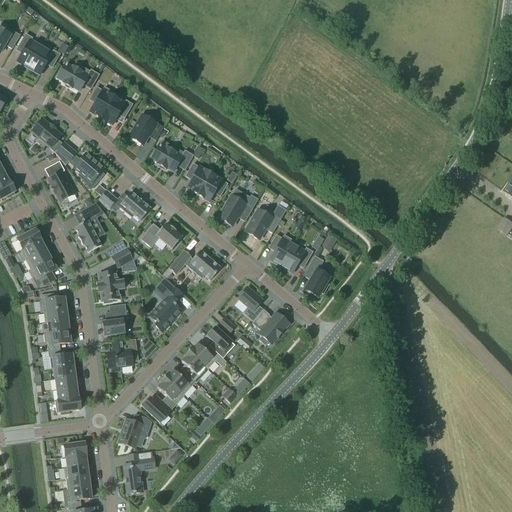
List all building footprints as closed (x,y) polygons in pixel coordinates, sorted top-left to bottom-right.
[(0,52),(4,46),(11,50),(19,37),(6,29),(3,33),(0,31),(0,52)] [(17,63),(28,69),(40,48),(30,42),(31,40),(25,36),(17,49),(23,52),(17,63)] [(28,69),(39,76),(45,66),(51,69),(59,56),(53,52),(51,55),(40,48),(28,69)] [(72,88),(79,92),(82,86),(90,91),(98,76),(90,72),(86,78),(80,75),(81,73),(73,68),(72,70),(65,66),(57,79),(64,83),(63,85),(71,90),(72,88)] [(95,117),(101,120),(115,96),(104,89),(102,92),(96,89),(89,101),(95,105),(89,113),(95,117)] [(106,123),(112,126),(118,116),(124,119),(132,106),(125,102),(124,105),(114,99),(115,96),(101,120),(106,123)] [(142,147),(147,138),(155,142),(162,129),(155,125),(142,117),(129,139),(142,147)] [(49,150),(54,154),(62,145),(57,141),(61,137),(54,130),(54,129),(53,130),(50,127),(51,126),(50,126),(49,126),(42,120),(40,122),(39,120),(33,127),(35,128),(31,133),(50,149),(49,150)] [(22,135),(28,142),(34,137),(27,130),(22,135)] [(74,157),(75,155),(63,145),(54,154),(65,168),(71,161),(74,157)] [(176,167),(184,171),(192,157),(184,152),(180,159),(174,156),(175,154),(167,149),(166,151),(159,147),(151,160),(158,164),(157,166),(165,171),(166,169),(173,173),(176,167)] [(80,161),(74,157),(71,161),(76,166),(74,169),(79,174),(78,176),(90,191),(103,176),(100,174),(103,171),(85,155),(80,161)] [(64,172),(59,163),(48,169),(52,178),(47,181),(51,189),(54,196),(55,195),(59,204),(74,196),(62,173),(64,172)] [(192,193),(197,197),(210,175),(204,172),(198,169),(192,165),(185,178),(191,181),(186,190),(192,193)] [(168,184),(174,174),(166,169),(160,180),(168,184)] [(231,172),(226,181),(231,184),(236,175),(231,172)] [(203,200),(208,203),(213,194),(219,198),(227,185),(215,178),(210,175),(197,197),(202,200),(203,200)] [(8,182),(8,183),(0,186),(0,200),(6,198),(7,200),(14,196),(12,194),(14,193),(8,182)] [(235,186),(237,191),(246,187),(243,182),(235,186)] [(235,190),(218,220),(231,228),(237,218),(244,223),(257,200),(250,196),(249,199),(235,190)] [(137,200),(130,193),(126,198),(122,195),(117,201),(106,192),(98,201),(109,211),(114,204),(131,219),(133,217),(139,222),(150,210),(142,204),(138,200),(137,200)] [(87,254),(101,247),(96,239),(99,238),(90,222),(103,215),(95,205),(81,212),(87,223),(74,230),(78,238),(77,239),(82,247),(83,246),(87,254)] [(258,211),(245,233),(258,241),(264,230),(272,235),(285,212),(277,207),(270,219),(258,211)] [(511,229),(511,224),(504,219),(504,218),(496,230),(506,237),(511,229)] [(140,241),(150,249),(158,240),(171,251),(181,239),(174,233),(175,232),(170,228),(169,229),(165,225),(160,232),(152,226),(140,241)] [(22,251),(40,242),(35,231),(24,236),(23,234),(17,238),(18,240),(16,240),(22,251)] [(110,247),(121,242),(119,237),(108,241),(110,247)] [(269,261),(280,268),(295,244),(283,237),(281,240),(276,237),(268,249),(274,253),(269,261)] [(40,242),(22,251),(20,252),(25,262),(45,252),(40,242)] [(317,251),(320,246),(314,243),(311,248),(317,251)] [(323,244),(321,248),(328,253),(331,249),(323,244)] [(280,268),(292,274),(297,266),(303,269),(312,254),(305,250),(303,253),(293,247),(280,268)] [(111,258),(117,269),(133,261),(127,249),(111,258)] [(50,261),(45,252),(25,262),(30,271),(30,272),(50,261)] [(209,282),(220,270),(199,252),(191,262),(189,260),(190,258),(183,252),(168,270),(175,276),(184,265),(187,268),(201,280),(203,277),(209,282)] [(12,265),(9,258),(4,260),(8,267),(12,265)] [(304,292),(317,299),(320,293),(323,295),(328,286),(325,284),(331,275),(319,268),(322,263),(314,258),(303,277),(310,282),(304,292)] [(55,271),(50,261),(30,272),(30,271),(27,272),(31,280),(34,278),(35,281),(34,282),(37,287),(42,285),(43,287),(54,281),(50,274),(55,271)] [(172,274),(168,270),(161,277),(168,282),(172,277),(170,275),(172,274)] [(115,274),(97,276),(99,286),(97,286),(98,294),(100,294),(101,303),(103,303),(103,305),(111,304),(111,302),(119,301),(118,291),(123,290),(122,282),(117,283),(115,274)] [(155,327),(161,333),(180,313),(174,307),(173,306),(175,303),(172,301),(177,295),(164,282),(153,293),(167,306),(153,321),(155,323),(155,324),(157,325),(155,327)] [(252,323),(263,311),(258,307),(262,303),(246,289),(237,300),(247,309),(242,315),(252,323)] [(41,303),(39,303),(41,314),(43,314),(65,310),(64,299),(58,300),(57,294),(52,295),(40,297),(41,303)] [(155,344),(165,354),(202,314),(195,308),(191,312),(187,308),(182,313),(185,317),(175,327),(173,325),(155,344)] [(44,325),(67,322),(65,310),(43,314),(44,324),(44,325)] [(104,338),(124,335),(122,321),(126,321),(125,312),(109,314),(110,323),(102,324),(104,338)] [(279,317),(276,314),(271,320),(268,317),(269,316),(263,312),(251,325),(260,333),(258,335),(261,338),(258,341),(264,346),(267,343),(271,346),(277,338),(277,339),(282,333),(288,325),(285,322),(279,317)] [(229,324),(223,319),(218,325),(224,330),(229,324)] [(46,335),(68,332),(67,322),(44,325),(44,324),(41,325),(42,333),(45,332),(46,335)] [(213,352),(217,355),(222,360),(234,347),(215,329),(206,338),(217,347),(213,352)] [(47,353),(60,351),(59,346),(70,344),(68,332),(46,335),(43,335),(44,344),(47,344),(47,347),(46,347),(47,353)] [(231,338),(235,342),(240,336),(236,333),(231,338)] [(246,341),(241,338),(236,343),(241,347),(246,341)] [(106,355),(108,370),(110,370),(110,374),(120,373),(120,369),(131,367),(131,363),(137,362),(134,341),(112,344),(113,354),(106,355)] [(192,348),(188,353),(187,353),(208,372),(208,371),(207,371),(215,363),(221,368),(226,364),(222,360),(217,355),(213,360),(197,345),(193,349),(192,348)] [(39,368),(47,367),(47,350),(38,350),(39,368)] [(53,370),(73,367),(71,356),(60,357),(60,351),(47,353),(48,359),(49,359),(51,371),(54,371),(53,370)] [(208,372),(187,353),(183,358),(184,359),(180,363),(185,367),(183,369),(184,370),(182,372),(185,375),(196,385),(208,372)] [(55,381),(74,378),(73,367),(53,370),(54,371),(55,381)] [(251,382),(258,375),(253,371),(247,378),(251,382)] [(167,375),(163,379),(182,398),(195,384),(185,375),(180,380),(172,372),(168,376),(167,375)] [(56,391),(75,389),(74,378),(55,381),(56,391)] [(162,402),(171,411),(183,398),(182,398),(163,379),(158,384),(160,385),(156,389),(166,398),(162,402)] [(243,380),(239,385),(244,390),(244,389),(246,387),(248,385),(243,380)] [(75,389),(56,391),(58,402),(77,399),(75,389)] [(232,394),(226,401),(229,405),(236,398),(232,394)] [(172,412),(171,411),(162,402),(156,397),(152,402),(149,399),(146,403),(144,401),(140,406),(159,425),(172,412)] [(78,399),(77,399),(58,402),(54,402),(56,414),(60,414),(61,416),(68,415),(68,413),(79,411),(78,399)] [(216,410),(221,415),(223,413),(224,412),(219,407),(216,410)] [(132,422),(126,421),(118,444),(134,450),(138,438),(145,440),(150,424),(145,420),(134,416),(132,422)] [(197,435),(200,438),(204,434),(205,433),(199,428),(194,433),(197,435)] [(61,460),(65,459),(85,457),(85,456),(84,444),(82,444),(82,442),(74,443),(75,445),(60,447),(61,460)] [(173,443),(170,451),(180,450),(173,443)] [(151,460),(150,453),(127,457),(128,457),(130,469),(129,469),(124,470),(123,468),(125,467),(123,467),(127,496),(132,495),(135,495),(142,494),(140,485),(142,485),(141,478),(139,478),(139,471),(154,469),(152,460),(151,460)] [(67,469),(86,466),(85,457),(65,459),(67,469)] [(65,480),(87,478),(86,466),(67,469),(64,469),(65,480)] [(67,491),(67,492),(89,489),(87,478),(65,480),(67,491)] [(67,491),(62,492),(64,503),(67,503),(68,509),(80,507),(80,501),(90,500),(89,489),(67,492),(67,491)]
